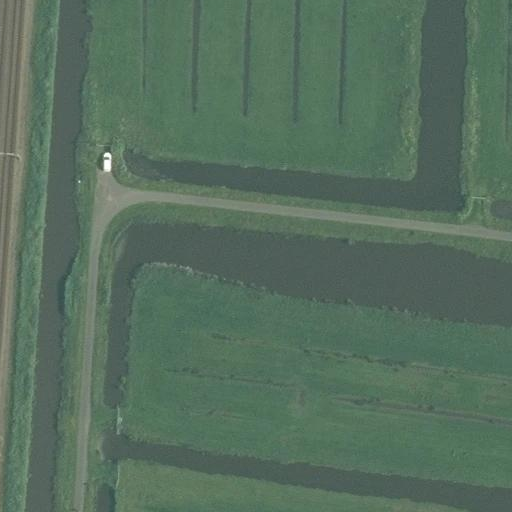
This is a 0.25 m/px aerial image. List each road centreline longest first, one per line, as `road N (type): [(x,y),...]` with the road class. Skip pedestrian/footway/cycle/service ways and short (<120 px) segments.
road 1 (unclassified): [(90,511),(98,272),(112,203),(155,198),(511,245)]
road 2 (track): [(113,40),(105,166),(112,203)]
